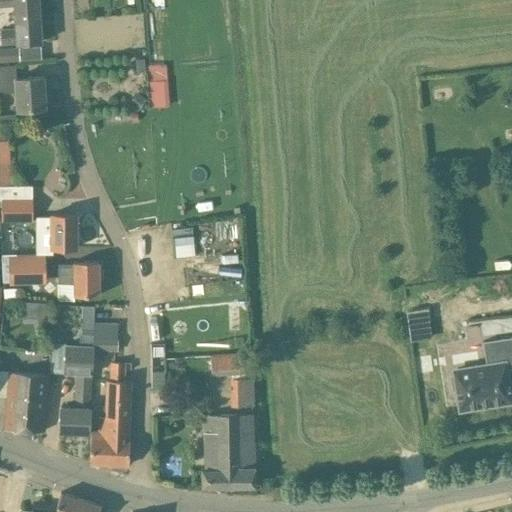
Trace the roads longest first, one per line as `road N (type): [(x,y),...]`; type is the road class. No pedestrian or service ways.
road 1 (residential): [(142,498),(131,278),(82,159),(61,0)]
road 2 (tertiary): [(142,498),(0,448)]
